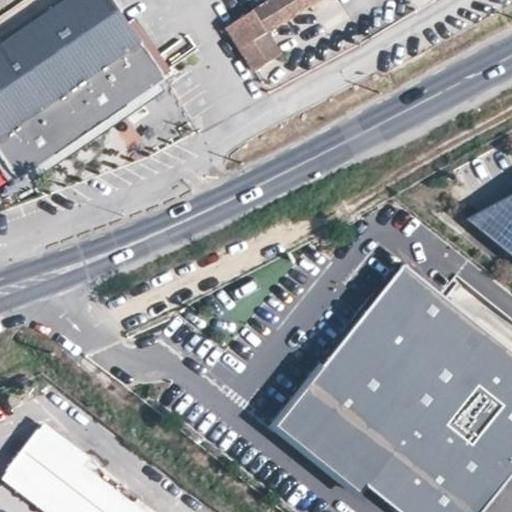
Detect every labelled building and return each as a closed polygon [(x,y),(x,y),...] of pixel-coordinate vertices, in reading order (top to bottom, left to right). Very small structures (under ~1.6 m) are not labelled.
[(129,23),(113,0),(67,0),(0,46),(0,152),(16,176),(19,179),(26,175),(163,83),(169,79),(164,72),(129,23)] [(284,0),(272,0),(254,12),(265,30),(293,12),(284,0)] [(284,0),(293,12),(311,0),(284,0)] [(265,30),(254,12),(228,29),(254,71),(280,54),(265,30)] [(138,18),(129,23),(164,72),(172,66),(138,18)] [(163,83),(26,175),(31,183),(136,112),(168,91),(163,83)] [(16,176),(0,152),(0,168),(9,181),(16,176)] [(511,189),(479,207),(463,216),(511,255),(511,189)] [(511,348),(406,264),(277,426),(363,495),(370,486),(402,511),(484,511),(511,477),(511,348)] [(38,429),(86,466),(91,458),(45,420),(38,429)] [(147,511),(86,466),(38,429),(9,469),(66,511),(147,511)] [(66,511),(9,469),(3,478),(46,511),(66,511)]
